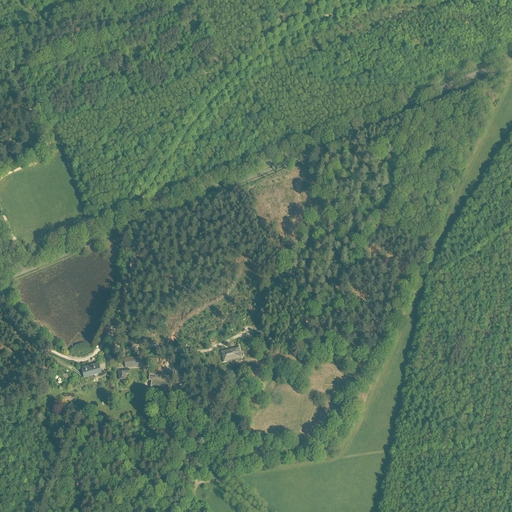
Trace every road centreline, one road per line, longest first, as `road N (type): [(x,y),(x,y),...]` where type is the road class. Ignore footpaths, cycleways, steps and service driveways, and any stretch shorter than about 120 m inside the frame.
road 1 (tertiary): [(0,274),(511,60)]
road 2 (track): [(511,24),(448,32),(436,45),(394,45),(364,75),(304,81),(287,105),(215,149),(149,139),(106,161),(103,151),(131,100)]
road 3 (track): [(133,218),(130,292),(111,336),(91,356),(53,351),(0,301)]
road 4 (track): [(133,218),(232,83),(285,40)]
road 5 (track): [(181,49),(136,55),(94,85),(20,93),(3,36)]
road 6 (track): [(15,71),(192,7)]
road 7 (track): [(111,336),(132,350),(198,352),(247,331)]
road 8 (track): [(0,36),(128,0)]
road 9 (track): [(255,65),(235,62),(131,100)]
road 10 (track): [(0,179),(47,153),(20,93)]
